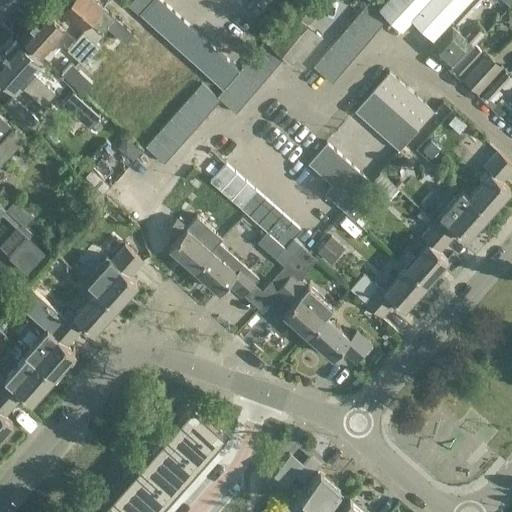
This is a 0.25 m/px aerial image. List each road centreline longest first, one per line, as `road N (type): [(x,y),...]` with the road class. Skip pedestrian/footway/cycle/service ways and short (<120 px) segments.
road 1 (residential): [(133,208),(208,129),(269,98),(310,131),(390,43),(511,144)]
road 2 (residential): [(264,394),(130,349),(0,494)]
road 3 (residential): [(350,427),(511,248)]
road 4 (residential): [(264,394),(237,466),(198,511)]
road 5 (residential): [(444,511),(350,427)]
